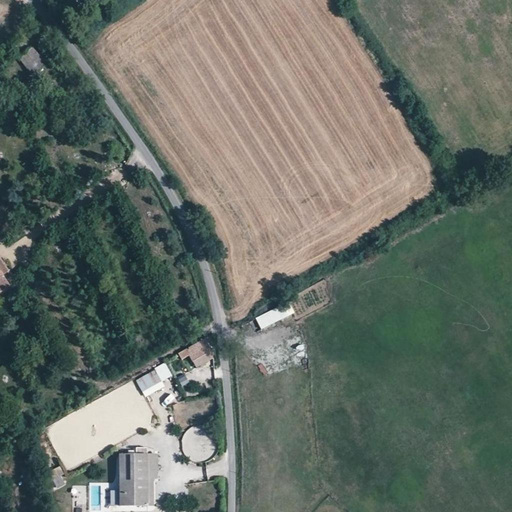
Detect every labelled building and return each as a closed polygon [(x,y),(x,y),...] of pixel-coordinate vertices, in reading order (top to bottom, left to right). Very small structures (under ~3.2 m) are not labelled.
[(20,58),(35,76),(47,65),(32,49),(20,58)] [(0,292),(8,286),(0,273),(0,292)] [(261,330),(295,313),(289,301),(255,318),(261,330)] [(189,357),(193,362),(213,350),(206,338),(185,350),(189,357)] [(189,357),(185,350),(178,355),(182,361),(189,357)] [(257,367),(265,375),(269,370),(261,362),(257,367)] [(156,371),(136,381),(146,398),(165,387),(156,371)] [(184,392),(192,389),(186,375),(178,378),(184,392)] [(119,455),(120,507),(147,506),(147,474),(156,474),(155,454),(147,454),(147,447),(135,447),(134,455),(119,455)] [(156,506),(156,474),(147,474),(147,506),(156,506)]
